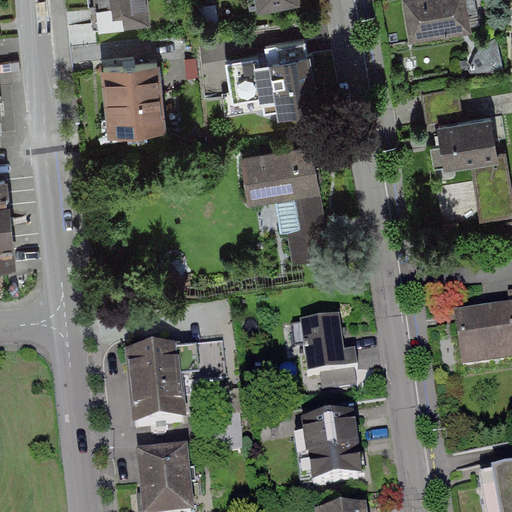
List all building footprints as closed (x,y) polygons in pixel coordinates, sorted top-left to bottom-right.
[(146,0),(97,0),(98,6),(94,6),(96,25),(149,20),(146,0)] [(297,3),(296,0),(258,0),(260,9),(297,3)] [(408,0),(414,34),(479,23),(474,0),(408,0)] [(305,39),(268,45),(269,53),(226,60),(233,102),(262,97),(265,112),(281,109),(282,114),(317,108),(305,39)] [(502,66),(497,42),(487,45),(482,49),(478,55),(472,65),(472,71),(502,66)] [(158,62),(104,68),(111,133),(165,127),(161,92),(163,92),(162,75),(159,75),(158,62)] [(464,116),(459,86),(422,92),(427,122),(464,116)] [(491,119),(440,127),(443,144),(431,146),(434,168),(472,162),(482,219),(511,213),(511,183),(507,152),(497,154),(491,119)] [(312,149),(248,160),(254,198),(277,194),(283,232),(293,231),(299,263),(330,258),(312,149)] [(0,272),(16,271),(6,187),(0,188),(0,272)] [(459,222),(443,225),(446,238),(461,235),(459,222)] [(511,314),(454,323),(462,384),(511,377),(511,314)] [(351,379),(343,320),(302,325),(310,384),(351,379)] [(131,359),(138,425),(195,419),(191,384),(226,380),(223,349),(131,359)] [(360,482),(351,417),(305,424),(314,489),(360,482)] [(143,459),(147,511),(198,511),(194,455),(143,459)] [(511,511),(511,471),(484,477),(490,511),(511,511)]
